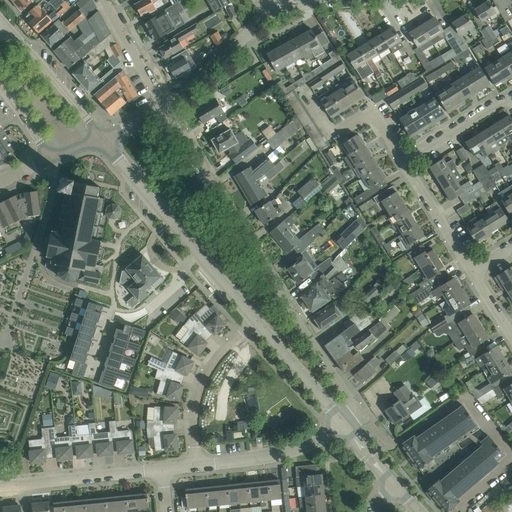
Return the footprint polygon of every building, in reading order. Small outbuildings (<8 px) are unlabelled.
[(35,4),(40,0),(39,0),(16,0),(14,2),(21,11),(33,2),(35,4)] [(29,20),(28,21),(39,34),(54,21),(49,16),(54,11),(59,17),(66,11),(70,7),(66,1),(65,2),(62,0),(51,0),(48,4),(44,0),(43,0),(29,12),(30,14),(26,17),(29,20)] [(92,0),(90,0),(79,0),(76,3),(81,9),(63,24),(59,20),(40,35),(51,48),(78,24),(79,24),(86,18),(86,17),(97,8),(92,0)] [(143,0),(135,5),(141,16),(149,11),(150,13),(156,10),(156,9),(164,5),(161,0),(143,0)] [(169,18),(184,10),(181,5),(185,3),(182,0),(181,0),(173,5),(156,15),(157,16),(144,23),(147,28),(150,34),(150,33),(155,41),(176,29),(169,18)] [(215,0),(221,9),(231,3),(229,0),(215,0)] [(511,17),(511,0),(494,0),(493,1),(496,6),(498,10),(506,21),(511,17)] [(498,10),(496,6),(492,8),(488,2),(475,10),(481,21),(489,16),(491,20),(498,17),(497,15),(500,13),(498,10)] [(232,20),(238,16),(233,6),(226,9),(232,20)] [(111,33),(104,20),(99,11),(88,20),(86,18),(79,24),(84,34),(75,41),(71,36),(55,50),(54,50),(69,68),(82,58),(111,33)] [(453,24),(460,35),(468,29),(472,36),(477,33),(473,26),(466,15),(453,24)] [(446,37),(443,31),(435,18),(423,26),(431,38),(437,34),(440,40),(446,37)] [(164,56),(165,59),(183,48),(179,42),(200,30),(196,23),(166,41),(168,43),(159,48),(161,51),(160,53),(162,55),(164,56)] [(423,43),(431,38),(423,26),(409,34),(417,47),(418,46),(421,52),(427,49),(423,43)] [(496,37),(492,32),(488,26),(481,31),(485,37),(488,42),(496,37)] [(507,26),(500,30),(503,36),(510,32),(507,26)] [(393,52),(398,49),(401,55),(406,52),(409,57),(415,53),(413,50),(407,41),(402,44),(400,41),(401,40),(393,27),(382,34),(390,47),(393,52)] [(301,32),(312,52),(315,56),(324,51),(312,29),(311,29),(311,30),(305,33),(304,31),(301,32)] [(488,42),(491,46),(499,41),(497,37),(499,35),(495,30),(492,32),(496,37),(488,42)] [(223,41),(220,36),(217,32),(210,36),(217,46),(223,42),(223,41)] [(312,52),(301,32),(293,37),(304,57),(312,52)] [(109,46),(116,42),(111,33),(82,58),(84,61),(72,72),(81,83),(94,72),(87,64),(97,54),(98,55),(105,49),(109,58),(111,56),(114,54),(109,46)] [(378,54),(390,47),(382,34),(370,41),(378,54)] [(462,36),(456,39),(463,51),(468,48),(469,47),(462,36)] [(284,42),(295,62),(304,57),(293,37),(284,42)] [(454,37),(447,41),(456,56),(460,54),(463,51),(456,39),(456,40),(454,37)] [(485,37),(481,40),(487,49),(491,46),(488,42),(485,37)] [(371,59),(378,54),(370,41),(359,48),(374,72),(378,70),(371,59)] [(116,59),(119,58),(118,57),(123,54),(116,42),(109,46),(114,54),(116,59)] [(284,42),(275,47),(286,66),(295,62),(284,42)] [(472,49),(475,54),(485,49),(481,43),(472,49)] [(270,75),(286,66),(275,47),(265,52),(270,60),(263,64),(270,75)] [(374,72),(359,48),(347,56),(355,68),(362,79),(374,72)] [(463,51),(460,54),(463,59),(471,53),(468,48),(463,51)] [(335,64),(340,60),(341,60),(335,50),(329,54),(332,58),(335,64)] [(511,72),(511,54),(511,52),(502,57),(511,72)] [(190,69),(202,59),(197,53),(186,62),(183,58),(169,66),(176,78),(190,69)] [(125,68),(119,58),(116,59),(114,54),(111,56),(114,61),(116,60),(118,64),(105,75),(105,74),(100,79),(94,72),(81,83),(89,93),(102,82),(105,85),(125,68)] [(429,63),(424,54),(418,58),(427,73),(439,66),(435,59),(429,63)] [(456,56),(452,58),(454,60),(456,63),(463,59),(460,54),(456,56)] [(493,63),(505,82),(511,77),(511,72),(502,57),(493,63)] [(323,71),(329,67),(335,64),(332,58),(320,66),(323,71)] [(334,75),(345,68),(340,60),(335,64),(329,67),(332,72),(334,75)] [(444,66),(447,72),(455,67),(452,61),(444,66)] [(502,84),(505,82),(493,63),(484,69),(495,86),(495,85),(501,81),(502,84)] [(318,75),(323,71),(320,66),(313,71),(316,76),(318,75)] [(444,66),(434,72),(438,77),(442,74),(447,72),(444,66)] [(322,79),(332,72),(329,67),(323,71),(318,75),(320,77),(322,79)] [(490,84),(479,67),(471,72),(481,89),(487,85),(488,88),(491,86),(490,84)] [(124,93),(128,101),(130,100),(131,102),(137,99),(136,96),(137,95),(123,70),(125,69),(125,68),(105,85),(94,94),(102,103),(101,103),(111,115),(126,103),(121,96),(124,93)] [(481,89),(471,72),(469,69),(468,69),(468,68),(464,70),(467,74),(462,77),(474,97),(477,95),(475,93),(481,89)] [(429,82),(438,77),(434,72),(425,77),(429,82)] [(303,77),(306,82),(313,78),(310,73),(303,77)] [(416,73),(408,77),(411,82),(419,77),(416,73)] [(408,76),(407,76),(397,81),(401,88),(411,82),(408,77),(408,76)] [(299,87),(306,82),(303,77),(296,82),(299,87)] [(324,83),(322,79),(320,77),(309,84),(313,90),(324,83)] [(471,98),(474,97),(462,77),(454,83),(464,100),(470,96),(471,98)] [(423,78),(414,84),(417,89),(426,83),(423,78)] [(364,97),(354,80),(343,87),(342,88),(352,102),(353,104),(359,100),(358,98),(363,95),(364,97)] [(342,88),(343,87),(340,83),(335,86),(338,90),(331,95),(341,109),(342,111),(348,107),(347,105),(352,102),(342,88)] [(384,90),(388,96),(399,90),(395,83),(384,90)] [(464,100),(454,83),(445,88),(457,107),(465,102),(464,100)] [(284,96),(294,90),(296,89),(293,84),(281,91),(284,96)] [(414,84),(407,88),(410,93),(417,89),(414,84)] [(227,86),(221,90),(224,96),(231,92),(227,86)] [(448,113),(457,107),(445,88),(436,94),(448,113)] [(287,101),(297,95),(294,90),(284,96),(287,101)] [(341,109),(331,95),(329,90),(325,93),(327,97),(320,102),(331,119),(332,118),(331,118),(337,114),(336,112),(341,109)] [(374,96),(372,98),(375,104),(386,98),(388,96),(384,90),(374,96)] [(403,90),(396,94),(400,100),(406,95),(403,90)] [(425,102),(437,122),(446,116),(431,92),(428,94),(431,98),(425,102)] [(396,94),(387,100),(391,105),(400,100),(396,94)] [(291,106),(301,100),(297,95),(287,101),(291,106)] [(243,96),(237,100),(243,107),(248,103),(243,96)] [(203,123),(209,119),(210,120),(215,117),(218,120),(226,115),(216,99),(202,107),(202,108),(196,112),(203,123)] [(294,112),(304,105),(301,100),(291,106),(294,112)] [(437,122),(425,102),(424,100),(415,105),(429,127),(437,122)] [(415,105),(414,103),(411,105),(413,109),(407,112),(408,114),(408,113),(420,132),(429,127),(415,105)] [(297,116),(307,110),(304,105),(294,112),(297,116)] [(300,121),(310,115),(307,110),(297,116),(298,117),(300,121)] [(411,138),(420,132),(408,113),(408,114),(400,119),(399,119),(410,136),(411,138)] [(510,142),(511,141),(511,120),(509,115),(508,114),(502,117),(503,119),(498,122),(506,135),(510,142)] [(303,126),(314,120),(310,115),(300,121),(303,126)] [(300,121),(298,117),(267,141),(274,150),(294,134),(303,126),(300,121)] [(307,131),(317,125),(314,120),(303,126),(307,131)] [(498,122),(487,129),(495,142),(506,135),(498,122)] [(310,136),(320,130),(317,125),(307,131),(309,135),(310,136)] [(487,129),(477,135),(488,154),(493,152),(493,151),(489,146),(495,142),(487,129)] [(0,165),(16,157),(14,152),(17,150),(4,130),(0,133),(0,165)] [(229,154),(237,164),(257,148),(250,139),(248,141),(243,132),(234,137),(230,130),(212,140),(219,153),(228,148),(231,153),(229,154)] [(313,141),(323,135),(320,130),(310,136),(313,141)] [(157,131),(146,137),(145,138),(150,147),(162,140),(157,131)] [(316,147),(326,140),(323,135),(313,141),(314,144),(316,147)] [(348,155),(363,146),(364,145),(361,139),(359,140),(356,135),(357,135),(356,135),(349,139),(347,136),(339,141),(348,155)] [(484,157),(488,154),(477,135),(466,142),(465,142),(474,156),(474,155),(480,152),(484,157)] [(320,152),(330,146),(326,140),(316,147),(320,152)] [(355,166),(370,157),(369,157),(371,156),(368,150),(366,151),(363,146),(348,155),(344,158),(351,170),(355,167),(355,166)] [(464,162),(469,158),(462,147),(457,151),(464,162)] [(332,166),(337,162),(329,149),(324,153),(332,166)] [(251,166),(234,176),(242,189),(258,179),(263,176),(265,174),(275,166),(277,164),(271,156),(253,170),(251,166)] [(362,177),(377,168),(376,168),(378,167),(375,161),(373,162),(370,157),(355,166),(355,167),(362,177)] [(437,179),(455,167),(456,166),(452,159),(446,164),(443,160),(443,159),(430,167),(437,179)] [(275,166),(265,174),(269,180),(285,166),(283,164),(280,161),(277,164),(275,166)] [(499,171),(503,169),(499,162),(495,165),(496,167),(498,171),(499,171)] [(490,175),(488,172),(483,164),(478,167),(485,178),(490,175)] [(456,181),(462,178),(462,177),(461,177),(455,167),(437,179),(443,189),(456,181)] [(485,178),(478,167),(473,171),(480,182),(485,178)] [(494,173),(498,171),(496,167),(488,172),(490,175),(491,178),(495,175),(494,173)] [(336,177),(341,174),(337,168),(332,171),(335,176),(336,177)] [(357,204),(380,190),(379,190),(376,185),(384,179),(383,179),(385,178),(382,173),(380,174),(377,168),(362,177),(362,178),(369,188),(369,189),(353,198),(357,204)] [(504,169),(499,171),(502,177),(507,174),(504,169)] [(346,181),(341,174),(336,177),(341,185),(345,182),(346,181)] [(496,186),(491,178),(490,175),(485,178),(492,189),(496,186)] [(45,239),(43,246),(47,251),(48,251),(47,255),(52,257),(50,270),(58,271),(58,272),(59,272),(61,276),(60,277),(61,278),(62,277),(65,279),(65,281),(66,281),(67,280),(70,280),(70,282),(71,282),(71,280),(75,279),(75,281),(77,280),(76,279),(79,276),(80,277),(80,279),(81,279),(100,283),(100,280),(103,267),(97,265),(97,262),(98,262),(103,259),(104,250),(102,246),(101,246),(102,241),(101,241),(102,240),(100,239),(100,241),(96,240),(99,228),(100,228),(101,227),(100,227),(99,226),(102,214),(103,214),(104,213),(102,212),(105,198),(100,197),(101,188),(102,188),(99,187),(94,186),(94,187),(80,184),(81,183),(76,182),(74,182),(74,180),(65,178),(62,177),(59,189),(59,190),(66,191),(63,203),(58,225),(57,232),(52,231),(51,235),(50,235),(45,239)] [(335,177),(323,189),(327,193),(339,182),(335,177)] [(306,201),(322,187),(313,178),(298,192),(306,201)] [(487,192),(492,189),(485,178),(480,182),(483,186),(486,192),(487,192)] [(251,205),(267,195),(258,179),(242,189),(251,205)] [(483,186),(480,182),(472,186),(469,181),(460,187),(456,181),(443,189),(450,200),(458,195),(461,200),(472,193),(483,186)] [(481,196),(486,192),(483,186),(472,193),(476,199),(481,196)] [(510,214),(511,212),(511,192),(508,187),(502,191),(506,197),(502,200),(501,200),(510,214)] [(388,212),(403,202),(396,191),(388,197),(385,191),(385,190),(373,198),(377,204),(382,201),(388,212)] [(0,229),(0,228),(0,224),(2,224),(4,228),(26,217),(24,213),(25,212),(27,212),(28,216),(40,215),(37,191),(25,193),(25,197),(21,198),(17,200),(15,195),(0,202),(0,229)] [(275,199),(255,211),(263,224),(284,211),(281,205),(280,206),(275,199)] [(489,214),(498,228),(509,221),(497,204),(496,201),(490,205),(493,211),(489,214)] [(395,223),(410,213),(403,202),(388,212),(395,223)] [(107,207),(106,213),(109,218),(115,220),(120,216),(122,210),(118,205),(112,204),(107,207)] [(470,209),(467,204),(465,205),(456,210),(460,216),(470,209)] [(402,234),(417,224),(410,213),(395,223),(391,226),(394,231),(399,228),(402,234)] [(489,214),(478,221),(487,235),(498,228),(489,214)] [(289,216),(270,232),(288,253),(307,237),(289,216)] [(364,229),(367,226),(360,216),(355,220),(334,240),(343,250),(364,229)] [(476,242),(487,235),(478,221),(476,217),(465,224),(476,242)] [(319,223),(307,233),(313,241),(325,229),(319,223)] [(417,224),(402,234),(397,237),(406,251),(411,248),(410,245),(424,236),(417,224)] [(374,236),(379,233),(375,226),(370,229),(374,236)] [(34,230),(28,228),(23,239),(4,249),(8,255),(29,244),(34,230)] [(386,244),(383,240),(379,233),(374,236),(378,243),(381,247),(383,245),(386,244)] [(389,242),(386,244),(383,245),(387,253),(393,249),(389,242)] [(421,268),(437,257),(433,250),(426,253),(421,245),(407,254),(413,264),(417,262),(421,268)] [(305,249),(301,253),(303,255),(297,259),(298,261),(288,269),(294,277),(293,279),(295,282),(297,281),(298,284),(309,276),(314,272),(309,264),(313,261),(305,249)] [(123,273),(120,284),(127,285),(129,287),(129,288),(135,295),(127,302),(132,308),(148,294),(145,290),(152,284),(155,287),(164,280),(160,274),(160,273),(157,270),(156,270),(143,254),(126,269),(127,270),(124,273),(123,273)] [(311,288),(301,294),(305,301),(301,303),(305,308),(308,306),(312,312),(331,299),(330,299),(333,297),(334,299),(339,295),(338,294),(351,284),(343,272),(348,268),(341,257),(339,254),(336,257),(331,264),(322,273),(318,280),(317,280),(309,285),(311,288)] [(428,287),(439,281),(442,279),(437,271),(443,267),(437,257),(421,268),(426,276),(422,278),(424,280),(418,284),(420,288),(411,294),(412,297),(428,287)] [(500,286),(511,278),(511,266),(494,277),(500,286)] [(508,292),(511,289),(511,278),(500,286),(502,290),(505,288),(508,292)] [(447,300),(462,291),(454,279),(442,286),(439,281),(428,287),(412,297),(417,304),(432,295),(433,298),(437,295),(438,297),(443,293),(447,300)] [(403,283),(396,280),(392,287),(398,291),(403,283)] [(357,300),(364,308),(381,292),(373,285),(357,300)] [(457,310),(469,303),(462,291),(447,300),(451,306),(445,310),(448,313),(443,317),(447,323),(460,315),(457,310)] [(65,334),(64,336),(77,340),(75,345),(70,360),(66,372),(72,374),(84,378),(99,383),(113,388),(126,392),(129,381),(132,374),(134,367),(136,359),(139,352),(141,345),(144,338),(146,331),(132,326),(131,326),(120,322),(114,320),(117,311),(115,310),(116,307),(88,298),(87,301),(86,301),(77,298),(74,305),(72,312),(70,319),(67,326),(65,334)] [(182,303),(177,307),(182,312),(184,311),(187,309),(186,306),(184,304),(182,303)] [(317,323),(316,325),(319,329),(321,329),(322,331),(342,317),(333,304),(313,317),(317,323)] [(214,305),(210,309),(218,316),(221,313),(214,305)] [(336,361),(345,373),(363,359),(358,353),(367,344),(368,345),(375,339),(388,328),(390,326),(388,323),(400,311),(394,305),(379,320),(380,321),(376,324),(352,342),(354,345),(354,347),(336,361)] [(354,347),(354,345),(349,348),(345,341),(375,320),(371,314),(366,307),(344,323),(348,329),(325,346),(336,361),(354,347)] [(416,317),(422,312),(418,307),(412,312),(416,317)] [(187,318),(175,308),(171,313),(173,314),(170,318),(177,323),(180,320),(183,323),(187,318)] [(189,319),(209,337),(213,332),(215,334),(219,330),(220,332),(225,327),(224,326),(226,324),(218,316),(217,316),(210,309),(201,318),(196,312),(189,319)] [(459,316),(462,315),(462,314),(460,315),(447,323),(434,331),(436,334),(439,335),(443,332),(448,333),(454,329),(460,338),(458,339),(480,326),(473,314),(462,321),(459,316)] [(434,331),(447,323),(443,317),(430,325),(434,331)] [(205,341),(209,337),(189,319),(183,326),(189,330),(181,341),(189,347),(198,354),(199,353),(200,354),(205,349),(203,347),(207,343),(205,341)] [(479,349),(477,345),(488,338),(480,326),(458,339),(463,347),(465,346),(468,352),(464,354),(466,358),(471,355),(482,349),(483,348),(482,348),(479,349)] [(152,335),(148,341),(154,345),(158,339),(152,335)] [(504,358),(496,347),(485,354),(482,349),(471,355),(474,361),(475,361),(474,360),(476,359),(483,371),(489,368),(504,358)] [(411,348),(402,355),(406,360),(415,353),(414,352),(411,348)] [(390,364),(399,355),(395,350),(385,359),(390,364)] [(147,365),(157,369),(182,379),(184,374),(187,375),(189,370),(191,370),(194,364),(192,363),(193,362),(183,357),(174,353),(168,365),(152,357),(147,365)] [(471,355),(466,358),(460,362),(463,368),(465,369),(467,370),(474,365),(475,364),(474,361),(471,355)] [(374,356),(354,375),(362,384),(376,371),(373,368),(380,362),(374,356)] [(489,384),(480,390),(482,391),(484,394),(492,389),(493,390),(493,389),(504,382),(501,377),(511,370),(504,358),(489,368),(483,371),(487,378),(491,383),(489,384)] [(180,385),(182,379),(157,369),(155,378),(162,380),(158,393),(168,396),(178,400),(179,398),(181,398),(183,392),(181,391),(183,386),(180,385)] [(425,382),(433,391),(444,382),(435,372),(431,375),(432,376),(425,382)] [(50,375),(46,386),(55,389),(59,378),(50,375)] [(511,401),(511,400),(511,384),(508,379),(504,382),(493,389),(493,390),(496,395),(499,399),(507,394),(511,401)] [(81,385),(72,386),(72,395),(79,394),(80,393),(82,391),(81,385)] [(418,400),(416,401),(405,385),(394,393),(400,401),(386,411),(390,417),(389,418),(392,424),(394,422),(395,423),(401,419),(404,424),(412,418),(410,415),(422,406),(418,400)] [(147,398),(148,390),(131,386),(130,395),(147,398)] [(107,389),(104,398),(110,400),(113,391),(107,389)] [(477,399),(484,394),(482,391),(475,389),(471,391),(477,399)] [(114,393),(115,405),(122,404),(120,394),(114,393)] [(420,479),(427,489),(426,490),(427,491),(426,493),(430,498),(431,496),(444,511),(446,511),(460,501),(458,498),(497,465),(495,463),(504,454),(488,435),(486,438),(480,430),(477,425),(463,405),(418,437),(416,434),(401,445),(413,463),(412,464),(415,469),(417,468),(418,469),(419,468),(424,476),(420,479)] [(147,429),(173,429),(173,422),(176,423),(176,417),(178,417),(179,410),(177,410),(177,408),(166,407),(166,408),(155,407),(154,420),(147,420),(147,429)] [(54,424),(54,414),(44,414),(45,425),(54,424)] [(112,450),(113,450),(118,450),(119,453),(133,452),(132,441),(130,430),(117,432),(116,420),(109,421),(110,433),(112,450)] [(144,421),(136,421),(136,429),(145,429),(144,423),(144,421)] [(511,421),(503,430),(508,435),(511,430),(511,421)] [(110,433),(97,434),(96,422),(89,423),(90,435),(92,452),(98,452),(98,455),(113,454),(113,450),(112,450),(110,433)] [(90,435),(77,436),(76,424),(68,425),(70,437),(72,454),(78,454),(78,458),(93,456),(92,452),(90,435)] [(45,457),(51,457),(48,427),(42,428),(43,440),(30,441),(31,451),(30,451),(31,462),(46,461),(45,457)] [(70,437),(56,438),(55,427),(48,427),(51,457),(58,456),(58,460),(72,458),(72,454),(70,437)] [(173,429),(147,429),(148,438),(155,437),(156,450),(166,449),(166,450),(178,449),(178,447),(179,447),(179,440),(177,440),(176,434),(173,435),(173,429)] [(316,474),(315,464),(296,466),(297,477),(303,476),(304,486),(323,484),(322,474),(316,474)] [(264,500),(271,499),(269,479),(265,480),(265,481),(258,482),(261,501),(261,507),(265,506),(264,500)] [(280,479),(279,480),(273,480),(273,479),(269,479),(271,499),(282,498),(280,479)] [(261,501),(258,482),(252,482),(252,481),(249,482),(250,502),(261,501)] [(240,503),(250,502),(249,482),(244,482),(244,483),(238,484),(240,503)] [(240,503),(238,484),(231,485),(231,483),(228,484),(230,504),(240,503)] [(219,505),(230,504),(228,484),(223,484),(223,485),(217,486),(219,505)] [(305,497),(324,495),(323,484),(304,486),(305,497)] [(219,505),(217,486),(211,487),(211,485),(207,486),(209,506),(219,505)] [(199,507),(209,506),(207,486),(203,486),(203,487),(197,488),(199,507)] [(188,508),(199,507),(197,488),(184,489),(185,494),(186,494),(186,497),(187,497),(182,498),(182,497),(181,497),(183,508),(188,507),(188,508)] [(138,494),(139,511),(149,511),(148,498),(150,497),(149,493),(138,494)] [(118,511),(128,511),(127,494),(122,495),(123,496),(117,496),(118,511)] [(139,511),(138,494),(130,495),(130,494),(127,494),(128,511),(139,511)] [(305,497),(299,497),(300,508),(307,507),(326,505),(324,495),(305,497)] [(97,511),(107,511),(106,496),(102,497),(102,498),(96,498),(97,511)] [(118,511),(117,496),(110,497),(110,496),(106,496),(107,511),(118,511)] [(75,511),(86,511),(85,498),(81,499),(81,500),(75,501),(75,511)] [(97,511),(96,498),(89,499),(89,498),(85,498),(86,511),(97,511)] [(285,509),(290,509),(294,508),(293,498),(289,498),(284,499),(285,509)] [(511,511),(511,498),(505,504),(504,503),(500,506),(492,511),(511,511)] [(54,511),(64,511),(64,500),(60,501),(60,502),(54,503),(54,511)] [(75,511),(75,501),(68,501),(68,500),(64,500),(64,511),(75,511)] [(492,511),(500,506),(494,500),(488,506),(487,505),(481,510),(482,511),(481,511),(492,511)] [(33,504),(32,504),(33,511),(49,511),(49,506),(49,502),(48,502),(33,504)] [(20,511),(20,505),(19,505),(18,503),(12,504),(12,506),(4,507),(4,511),(20,511)]
